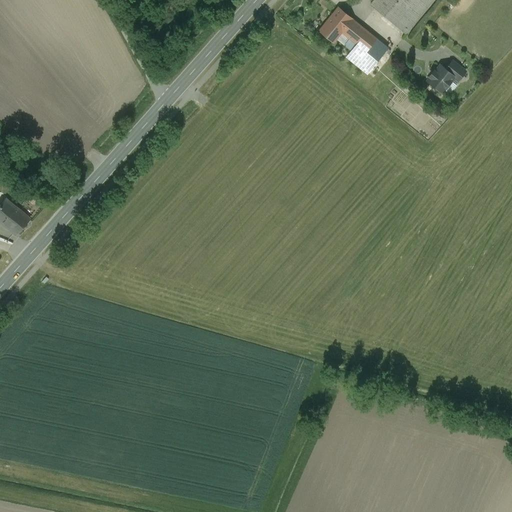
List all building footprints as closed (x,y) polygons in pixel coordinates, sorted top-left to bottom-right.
[(374,0),(370,5),(406,34),(434,0),(374,0)] [(387,49),(341,10),(322,33),(333,42),(342,32),(357,45),(347,56),(366,73),(387,49)] [(465,72),(452,61),(446,69),(454,77),(458,80),(465,72)] [(431,77),(428,81),(442,92),(454,77),(446,69),(440,65),(435,72),(434,71),(430,76),(431,77)] [(8,196),(0,204),(0,222),(15,236),(32,218),(8,196)]
